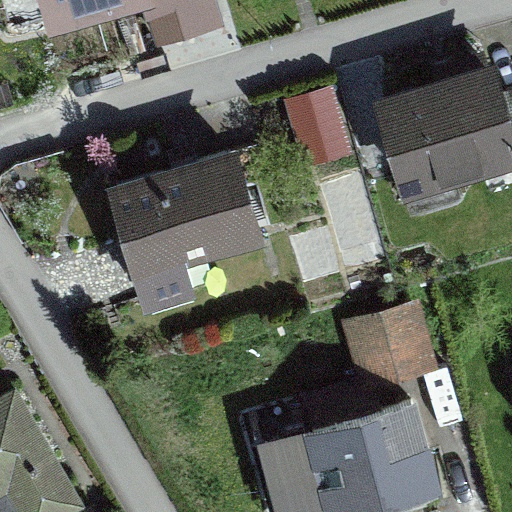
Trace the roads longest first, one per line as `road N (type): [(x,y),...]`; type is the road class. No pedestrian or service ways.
road 1 (residential): [(508,0),(0,142)]
road 2 (residential): [(154,511),(0,243)]
